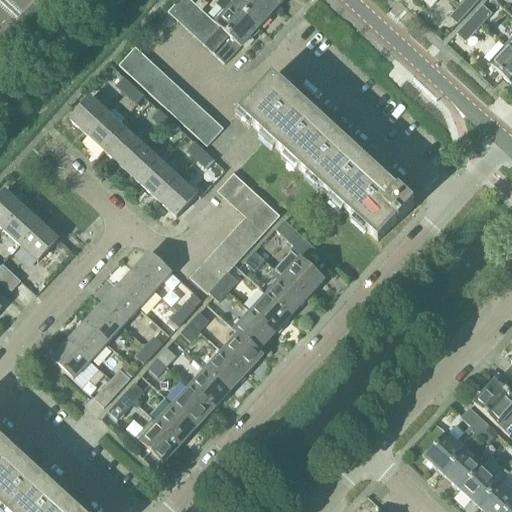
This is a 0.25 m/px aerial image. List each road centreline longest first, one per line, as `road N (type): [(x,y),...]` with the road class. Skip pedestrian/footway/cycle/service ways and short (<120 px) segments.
road 1 (residential): [(163,511),(506,144)]
road 2 (residential): [(367,471),(511,305)]
road 3 (tertiary): [(506,144),(350,0)]
road 4 (residential): [(0,370),(130,223)]
road 5 (residential): [(127,511),(0,395)]
road 6 (residential): [(130,223),(178,260),(223,212)]
